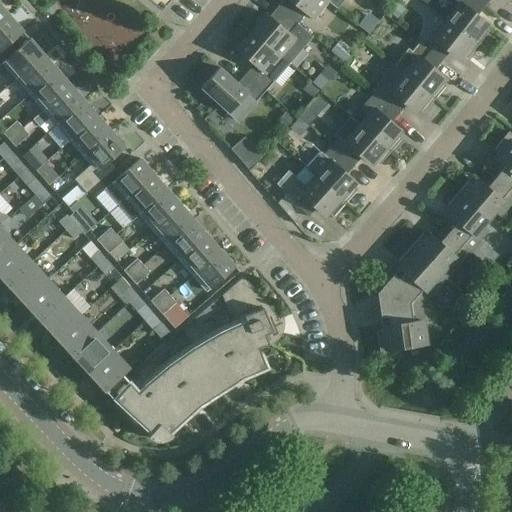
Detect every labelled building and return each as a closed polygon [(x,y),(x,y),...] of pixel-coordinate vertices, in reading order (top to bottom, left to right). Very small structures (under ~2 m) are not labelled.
[(328,2),(325,0),(283,0),(278,7),(298,24),(306,14),(313,20),(328,2)] [(325,0),(328,2),(336,8),(343,0),(325,0)] [(476,16),(484,6),(475,0),(454,0),(459,3),(446,20),(478,45),(489,31),(476,16)] [(389,13),(397,19),(405,9),(397,3),(389,13)] [(0,5),(0,23),(9,16),(0,5)] [(251,32),(282,58),(296,41),(300,44),(305,39),(310,43),(314,38),(298,24),(278,7),(270,16),(267,14),(251,32)] [(9,16),(0,23),(0,51),(23,32),(9,16)] [(467,59),(478,45),(446,20),(432,38),(438,43),(431,52),(442,61),(449,51),(467,59)] [(282,58),(251,32),(236,50),(254,65),(245,74),(265,92),(274,82),(266,76),(282,58)] [(2,63),(16,79),(44,55),(30,39),(2,63)] [(330,51),(344,63),(353,52),(339,41),(330,51)] [(434,70),(442,61),(431,52),(424,61),(418,56),(404,73),(435,99),(446,85),(434,70)] [(16,79),(29,95),(57,71),(44,55),(16,79)] [(435,99),(404,73),(392,64),(371,90),(374,93),(398,114),(406,104),(424,113),(435,99)] [(265,92),(245,74),(237,84),(220,68),(201,88),(229,113),(247,93),(256,102),(265,92)] [(29,95),(43,110),(71,86),(57,71),(29,95)] [(9,80),(0,86),(0,89),(6,98),(17,90),(9,80)] [(312,99),(319,91),(309,82),(302,90),(312,99)] [(50,118),(56,126),(84,101),(71,86),(43,110),(32,119),(40,127),(50,118)] [(390,123),(398,114),(374,93),(359,111),(367,117),(360,126),(391,152),(402,139),(390,123)] [(56,126),(69,141),(97,117),(84,101),(56,126)] [(309,125),(317,115),(308,107),(300,117),(309,125)] [(150,113),(140,120),(151,134),(161,127),(150,113)] [(69,141),(83,156),(111,132),(97,117),(69,141)] [(309,126),(298,118),(289,128),(296,134),(302,134),(309,126)] [(9,139),(23,127),(17,120),(3,132),(9,139)] [(379,165),(391,152),(360,126),(346,142),(341,137),(332,147),(354,166),(362,156),(379,165)] [(23,127),(9,139),(15,146),(29,134),(23,127)] [(91,165),(80,174),(74,179),(86,193),(116,168),(110,161),(125,148),(111,132),(83,156),(91,165)] [(496,177),(511,190),(511,134),(509,132),(493,151),(505,166),(496,177)] [(0,154),(3,158),(11,151),(4,142),(0,145),(0,154)] [(346,175),(354,166),(332,147),(324,156),(319,152),(305,168),(345,204),(357,191),(346,175)] [(11,151),(3,158),(11,167),(19,159),(11,151)] [(36,170),(50,158),(44,151),(30,163),(36,170)] [(50,158),(36,170),(42,176),(56,164),(50,158)] [(126,199),(154,175),(140,159),(112,183),(126,199)] [(260,184),(267,179),(255,166),(249,171),(260,184)] [(345,204),(305,168),(304,167),(295,177),(288,171),(276,184),(297,207),(308,217),(316,208),(333,217),(345,204)] [(154,175),(126,199),(139,214),(167,190),(154,175)] [(458,193),(489,219),(494,212),(500,217),(511,202),(511,190),(496,177),(487,188),(470,179),(458,193)] [(35,194),(43,187),(35,178),(27,185),(35,194)] [(43,187),(35,194),(42,203),(51,195),(43,187)] [(167,190),(139,214),(153,230),(180,205),(167,190)] [(449,233),(470,251),(488,230),(483,226),(489,219),(458,193),(447,206),(458,222),(449,233)] [(83,196),(69,208),(75,215),(89,203),(83,196)] [(180,205),(153,230),(166,245),(194,221),(180,205)] [(0,225),(9,218),(5,214),(1,213),(0,212),(0,225)] [(66,230),(75,223),(67,214),(59,221),(66,230)] [(194,221),(166,245),(180,260),(207,236),(194,221)] [(75,223),(66,230),(74,239),(82,231),(75,223)] [(0,258),(16,244),(0,226),(0,258)] [(103,246),(116,234),(111,227),(97,239),(103,246)] [(409,277),(431,296),(470,251),(449,233),(439,244),(422,234),(399,261),(402,266),(409,277)] [(116,234),(103,246),(109,252),(122,241),(116,234)] [(207,236),(180,260),(193,276),(221,251),(207,236)] [(93,243),(91,241),(82,248),(90,257),(99,250),(93,243)] [(0,275),(8,284),(32,262),(16,244),(0,258),(0,275)] [(98,266),(106,259),(99,250),(90,257),(98,266)] [(221,251),(193,276),(207,292),(235,267),(221,251)] [(130,276),(143,264),(137,258),(124,270),(130,276)] [(106,259),(98,266),(106,275),(114,267),(106,259)] [(24,302),(48,279),(32,262),(8,284),(24,302)] [(143,264),(130,276),(136,283),(149,271),(143,264)] [(377,293),(421,307),(431,296),(409,277),(402,266),(377,293)] [(273,310),(269,306),(243,277),(221,296),(229,314),(233,313),(238,325),(219,334),(193,349),(168,366),(145,386),(138,392),(122,375),(123,375),(122,374),(105,390),(135,423),(138,421),(157,438),(165,429),(169,434),(192,413),(188,408),(204,395),(208,401),(234,384),(231,378),(249,369),(252,374),(267,368),(259,348),(269,344),(267,339),(270,337),(273,334),(275,330),(276,326),(276,322),(279,320),(278,318),(275,314),(273,310)] [(40,319),(64,297),(48,279),(24,302),(40,319)] [(183,281),(173,287),(182,302),(192,296),(183,281)] [(130,302),(138,295),(130,286),(122,293),(130,302)] [(157,307),(170,295),(164,288),(151,300),(157,307)] [(395,325),(423,321),(421,307),(377,293),(383,330),(395,325)] [(138,295),(130,302),(137,311),(146,303),(138,295)] [(170,295),(157,307),(163,314),(176,302),(170,295)] [(56,337),(81,315),(64,297),(40,319),(56,337)] [(218,309),(213,303),(194,319),(200,325),(218,309)] [(72,355),(97,333),(81,315),(56,337),(72,355)] [(395,325),(383,330),(377,332),(381,357),(399,359),(401,348),(426,344),(423,321),(395,325)] [(161,338),(170,331),(162,322),(153,329),(161,338)] [(89,372),(113,350),(97,333),(72,355),(89,372)] [(169,348),(163,342),(145,359),(151,365),(169,348)] [(122,374),(123,375),(129,368),(113,350),(89,372),(105,390),(122,374)]
